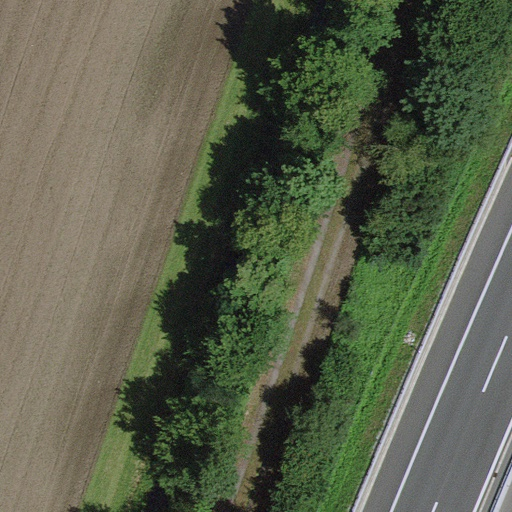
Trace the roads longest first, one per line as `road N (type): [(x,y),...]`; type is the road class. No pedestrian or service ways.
road 1 (track): [(236,511),(405,0)]
road 2 (motorway): [(511,334),(435,511)]
